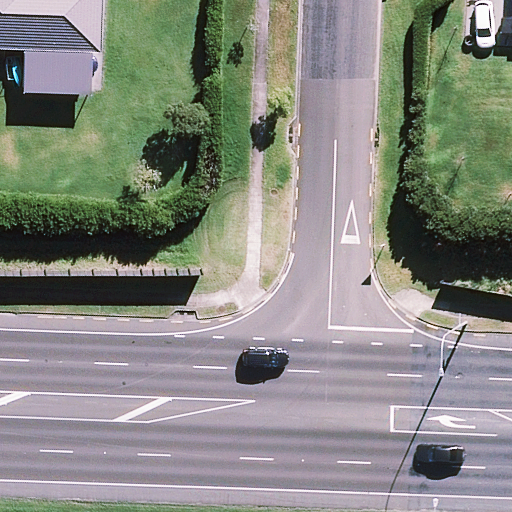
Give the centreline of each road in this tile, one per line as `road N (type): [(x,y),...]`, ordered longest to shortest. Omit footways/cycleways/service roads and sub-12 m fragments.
road 1 (residential): [(338,0),(329,417)]
road 2 (secondary): [(0,404),(329,417)]
road 3 (secondary): [(329,417),(511,425)]
